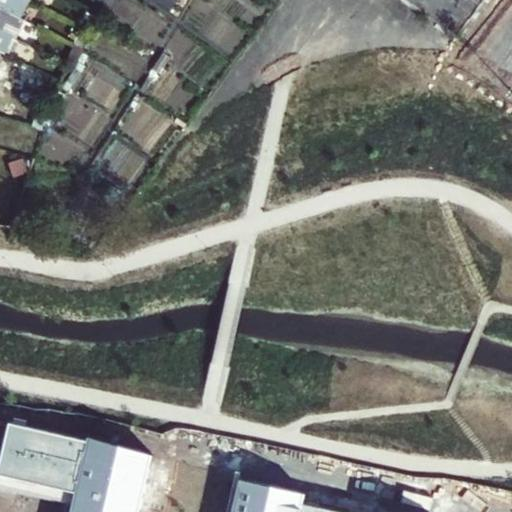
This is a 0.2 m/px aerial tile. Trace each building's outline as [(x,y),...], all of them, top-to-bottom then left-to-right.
[(30,0),(0,0),(0,4),(23,15),(30,0)] [(0,25),(15,33),(23,15),(0,4),(0,25)] [(0,47),(7,51),(15,33),(0,25),(0,47)] [(151,456),(8,424),(0,458),(0,475),(74,493),(69,511),(138,511),(143,495),(151,456)] [(352,511),(237,480),(230,511),(352,511)]
